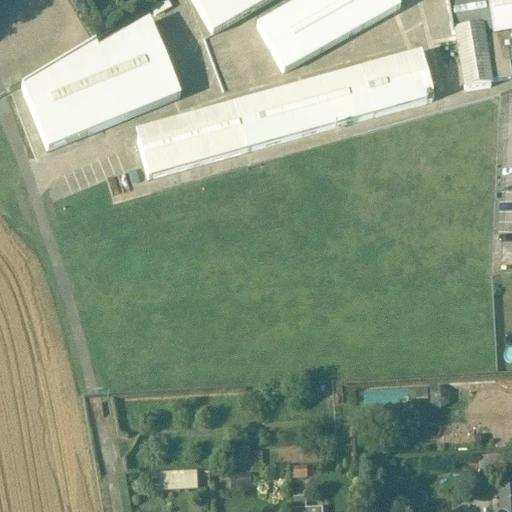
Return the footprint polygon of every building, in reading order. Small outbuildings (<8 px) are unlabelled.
[(191,0),(212,36),(274,0),(191,0)] [(394,0),(305,0),(256,28),(282,75),(399,9),(394,0)] [(511,0),(445,0),(452,35),(455,35),(454,33),(480,29),(489,84),(510,80),(507,64),(511,63),(511,0)] [(148,23),(97,54),(94,47),(95,47),(94,46),(21,90),(46,153),(179,99),(148,23)] [(480,29),(454,33),(455,35),(464,93),(490,88),(489,84),(480,29)] [(420,56),(232,109),(245,155),(373,119),(431,104),(430,103),(433,102),(420,56)] [(232,109),(193,120),(136,144),(147,182),(245,155),(232,109)] [(195,475),(158,476),(159,487),(196,486),(195,475)] [(511,511),(511,493),(498,494),(499,511),(511,511)]
